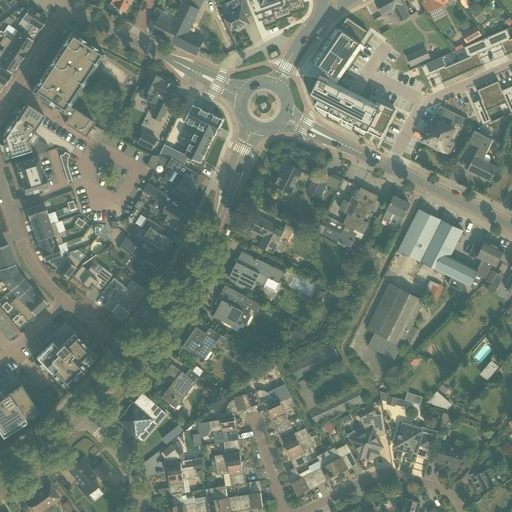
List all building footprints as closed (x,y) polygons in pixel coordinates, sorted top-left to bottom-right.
[(0,0),(0,6),(4,11),(14,3),(11,0),(0,0)] [(111,0),(110,3),(111,3),(114,5),(114,7),(115,7),(116,9),(119,11),(121,10),(123,11),(127,3),(128,4),(130,0),(111,0)] [(158,18),(151,33),(171,43),(190,5),(191,6),(193,0),(180,0),(180,1),(183,2),(172,25),(158,18)] [(190,5),(171,43),(197,55),(204,40),(188,33),(190,29),(199,10),(199,9),(203,1),(201,0),(193,0),(191,6),(190,5)] [(250,0),(256,15),(285,5),(283,0),(250,0)] [(400,0),(379,0),(375,3),(383,16),(393,10),(400,22),(409,17),(403,5),(400,0)] [(423,0),(424,2),(422,3),(427,12),(429,11),(429,12),(442,6),(441,5),(448,1),(446,0),(423,0)] [(468,0),(459,0),(459,1),(465,9),(472,4),(468,0)] [(481,13),(484,11),(478,4),(470,11),(473,14),(472,16),(477,22),(478,21),(480,24),(486,20),(481,13)] [(25,36),(32,41),(39,30),(40,30),(47,19),(29,8),(22,19),(32,25),(25,36)] [(251,26),(242,9),(232,14),(225,18),(232,32),(237,29),(238,32),(251,26)] [(8,17),(3,21),(5,22),(10,25),(13,20),(8,17)] [(319,76),(309,96),(317,100),(314,105),(367,132),(381,139),(382,138),(395,111),(395,110),(381,103),(380,103),(378,108),(327,83),(331,76),(336,79),(360,44),(368,32),(367,31),(347,18),(347,17),(338,29),(314,65),(322,70),(319,76)] [(467,44),(482,36),(476,26),(470,29),(461,34),(467,44)] [(507,28),(485,38),(490,49),(501,44),(506,55),(511,52),(511,38),(511,39),(507,28)] [(3,38),(26,52),(33,41),(32,41),(25,36),(16,30),(12,35),(7,32),(3,38)] [(63,113),(69,117),(64,123),(85,137),(94,122),(74,109),(71,113),(66,109),(102,53),(70,32),(31,92),(42,100),(41,102),(50,108),(51,106),(63,113)] [(2,52),(19,63),(19,62),(20,63),(26,53),(26,52),(3,38),(0,43),(0,44),(5,47),(2,52)] [(479,53),(490,49),(485,38),(463,47),(468,58),(458,63),(463,74),(484,65),(479,53)] [(431,58),(426,48),(407,57),(411,67),(431,58)] [(0,66),(12,74),(19,63),(2,52),(0,54),(0,66)] [(442,84),(463,74),(458,63),(447,67),(443,56),(420,66),(425,77),(437,72),(442,84)] [(0,90),(4,85),(4,86),(10,76),(0,69),(0,90)] [(141,91),(139,95),(140,97),(147,101),(153,104),(157,106),(152,117),(161,122),(170,103),(171,103),(172,101),(178,87),(161,79),(161,78),(153,74),(152,74),(145,91),(143,90),(141,91)] [(498,81),(488,86),(497,107),(506,103),(511,114),(511,113),(511,92),(510,88),(503,91),(498,81)] [(487,111),(497,107),(488,86),(477,90),(481,100),(473,103),(483,126),(492,122),(487,111)] [(47,147),(36,139),(37,136),(33,133),(44,116),(39,113),(39,112),(30,107),(25,104),(20,110),(21,111),(24,112),(21,117),(18,115),(18,114),(14,120),(13,119),(1,137),(4,145),(5,145),(5,144),(7,143),(9,149),(7,150),(6,150),(5,150),(7,158),(14,156),(24,153),(30,151),(32,156),(43,153),(47,147)] [(199,128),(185,155),(189,157),(201,163),(214,135),(215,136),(223,120),(193,106),(186,121),(199,128)] [(448,141),(455,125),(460,128),(465,118),(444,108),(440,117),(438,121),(437,124),(432,122),(423,141),(434,146),(435,148),(438,150),(441,149),(448,153),(453,143),(448,141)] [(467,170),(491,182),(498,167),(489,163),(491,159),(489,156),(486,154),(493,140),(481,134),(476,132),(475,131),(469,143),(479,148),(475,156),(467,170)] [(144,133),(139,143),(152,150),(152,149),(157,140),(144,133)] [(163,151),(161,156),(162,156),(168,157),(171,151),(167,149),(165,152),(163,151)] [(152,155),(147,166),(155,170),(162,156),(161,156),(152,155)] [(38,157),(16,164),(26,195),(48,188),(38,157)] [(172,158),(167,167),(170,169),(163,180),(178,189),(176,192),(190,201),(194,196),(193,195),(200,183),(190,177),(194,171),(172,158)] [(290,193),(301,171),(287,164),(282,176),(280,175),(275,186),(290,193)] [(308,193),(319,198),(326,184),(315,178),(308,193)] [(163,203),(157,212),(162,215),(161,217),(170,222),(171,220),(178,225),(179,222),(181,223),(185,216),(184,215),(185,213),(183,211),(186,206),(148,183),(143,192),(163,203)] [(343,224),(341,229),(328,222),(322,235),(337,244),(338,242),(346,246),(351,248),(354,242),(349,240),(354,230),(358,232),(359,231),(364,234),(369,224),(364,221),(367,214),(370,215),(379,196),(361,187),(353,204),(350,203),(345,212),(348,214),(343,224)] [(410,204),(394,197),(383,220),(390,224),(398,228),(403,218),(410,204)] [(138,201),(135,207),(141,209),(144,203),(138,201)] [(44,203),(25,210),(29,220),(47,214),(44,203)] [(417,208),(397,251),(470,284),(477,270),(450,257),(463,229),(417,208)] [(47,214),(29,220),(33,231),(51,224),(47,214)] [(284,229),(259,217),(252,231),(264,237),(259,246),(273,253),(284,229)] [(143,238),(157,247),(156,249),(166,255),(171,247),(169,246),(172,241),(162,235),(166,230),(148,218),(142,229),(147,232),(143,238)] [(288,221),(285,228),(296,233),(299,227),(288,221)] [(51,224),(33,231),(37,241),(58,234),(55,223),(51,224)] [(58,234),(37,241),(40,252),(59,245),(62,244),(58,234)] [(128,267),(131,269),(137,274),(148,283),(159,269),(150,262),(153,258),(130,240),(127,237),(118,248),(126,255),(133,260),(128,267)] [(472,243),(468,255),(497,264),(502,249),(482,242),(481,246),(472,243)] [(0,258),(11,255),(8,245),(0,247),(0,258)] [(59,245),(40,252),(44,262),(46,262),(62,256),(62,255),(59,245)] [(378,251),(368,245),(364,252),(375,258),(378,251)] [(62,256),(46,262),(58,271),(68,278),(76,268),(80,262),(71,255),(70,252),(62,255),(62,256)] [(257,281),(265,285),(264,287),(277,293),(281,284),(279,283),(284,272),(242,252),(239,259),(246,262),(244,266),(237,262),(229,278),(252,290),(257,281)] [(11,255),(0,258),(0,269),(15,265),(15,264),(11,255)] [(0,276),(2,282),(18,272),(15,265),(0,269),(0,276)] [(83,284),(91,290),(95,286),(101,290),(113,274),(103,267),(98,272),(91,267),(88,270),(82,266),(74,276),(83,283),(83,284)] [(23,279),(18,272),(2,282),(10,291),(23,279)] [(11,291),(17,297),(30,286),(24,279),(23,279),(10,291),(11,291)] [(433,282),(429,293),(440,297),(444,285),(433,282)] [(374,331),(368,346),(396,359),(423,298),(387,283),(367,328),(374,331)] [(499,287),(490,283),(487,290),(495,294),(499,287)] [(123,321),(146,291),(137,284),(127,298),(116,290),(104,306),(123,321)] [(39,295),(30,286),(17,297),(10,304),(19,313),(39,295)] [(325,293),(317,289),(312,301),(320,305),(325,293)] [(233,298),(222,292),(218,299),(221,300),(220,303),(221,303),(214,317),(222,321),(224,318),(237,325),(240,318),(245,321),(252,310),(256,312),(261,305),(236,291),(233,298)] [(39,295),(19,313),(28,323),(47,304),(39,295)] [(205,332),(209,327),(201,321),(197,325),(205,332)] [(412,325),(406,339),(413,343),(420,329),(412,325)] [(295,326),(292,336),(304,340),(307,330),(295,326)] [(205,334),(197,328),(184,346),(192,352),(205,360),(216,342),(221,336),(210,328),(205,334)] [(51,344),(35,359),(39,364),(35,368),(42,374),(45,371),(63,390),(95,360),(96,359),(74,334),(72,336),(62,345),(57,340),(52,345),(51,344)] [(295,383),(341,362),(332,344),(287,365),(295,383)] [(466,357),(460,362),(463,366),(469,361),(466,357)] [(499,367),(493,362),(485,371),(491,376),(499,367)] [(196,383),(172,364),(166,372),(176,379),(162,398),(176,409),(179,405),(196,383)] [(252,364),(251,371),(251,374),(259,374),(259,371),(259,365),(252,364)] [(503,371),(508,375),(511,370),(511,369),(508,365),(503,371)] [(193,371),(200,377),(204,371),(197,366),(193,371)] [(268,408),(291,397),(287,389),(278,394),(279,396),(273,399),(270,394),(269,393),(268,392),(264,391),(260,390),(256,391),(252,378),(243,385),(249,407),(256,405),(257,406),(266,404),(268,408)] [(299,392),(311,386),(308,378),(296,383),(299,392)] [(243,409),(249,407),(243,385),(233,393),(235,399),(232,401),(230,403),(227,406),(227,409),(227,413),(219,414),(220,420),(235,418),(234,413),(243,411),(243,409)] [(0,433),(3,438),(27,423),(26,422),(39,414),(22,386),(9,394),(8,395),(5,390),(0,393),(0,391),(0,433)] [(356,388),(320,405),(308,411),(315,425),(363,403),(356,388)] [(445,408),(448,410),(452,404),(437,391),(427,403),(445,409),(445,408)] [(216,396),(221,400),(224,396),(219,392),(216,396)] [(422,398),(408,393),(405,400),(420,405),(422,398)] [(387,402),(386,404),(395,407),(396,405),(399,406),(401,399),(386,395),(384,401),(387,402)] [(295,406),(291,397),(268,408),(271,415),(270,415),(276,429),(290,422),(284,411),(295,406)] [(168,412),(152,398),(146,405),(138,398),(120,419),(138,435),(156,414),(162,419),(168,412)] [(378,438),(384,435),(381,415),(377,415),(374,411),(360,419),(366,430),(350,438),(359,457),(365,454),(369,460),(380,455),(376,449),(382,446),(378,438)] [(444,413),(442,418),(444,423),(451,420),(449,415),(444,413)] [(224,442),(239,440),(237,425),(236,425),(235,418),(220,420),(209,422),(210,429),(211,432),(213,432),(215,443),(224,442)] [(210,429),(209,422),(198,424),(200,434),(209,432),(210,429)] [(283,442),(286,448),(310,437),(306,428),(295,433),(290,422),(276,429),(282,442),(283,442)] [(331,422),(325,426),(325,427),(327,432),(328,433),(335,429),(331,422)] [(432,450),(435,441),(436,437),(437,432),(424,428),(423,430),(402,424),(394,447),(415,454),(417,446),(432,450)] [(184,430),(179,425),(162,439),(166,444),(184,430)] [(310,437),(286,448),(290,455),(288,455),(295,468),(296,468),(308,462),(303,451),(314,446),(310,437)] [(242,454),(239,440),(224,442),(226,454),(214,456),(215,462),(216,465),(241,462),(240,455),(242,454)] [(167,466),(168,472),(168,473),(165,473),(165,474),(194,469),(192,459),(181,461),(180,455),(184,452),(183,448),(178,442),(172,446),(171,445),(161,453),(165,458),(166,466),(167,466)] [(358,466),(351,452),(347,444),(336,450),(334,448),(326,452),(338,475),(344,472),(345,473),(358,466)] [(459,467),(464,450),(441,444),(436,461),(446,464),(447,463),(459,467)] [(331,478),(338,475),(326,452),(317,457),(320,462),(323,467),(312,473),(319,486),(332,479),(331,478)] [(99,486),(93,479),(97,475),(101,479),(110,471),(102,462),(91,471),(86,464),(88,462),(84,457),(68,470),(82,487),(79,489),(86,497),(99,486)] [(229,474),(231,485),(231,486),(246,484),(244,469),(243,469),(241,462),(216,465),(217,471),(218,475),(224,474),(229,474)] [(485,464),(475,470),(478,475),(472,478),(479,492),(496,483),(489,469),(488,470),(485,464)] [(306,493),(319,486),(312,473),(301,479),(296,468),(295,468),(286,473),(298,495),(305,492),(306,493)] [(160,497),(185,493),(185,492),(184,481),(188,480),(195,479),(194,469),(165,474),(169,473),(170,480),(168,480),(168,481),(170,481),(172,495),(160,497)] [(239,496),(241,510),(255,508),(256,509),(256,508),(263,506),(259,481),(249,483),(251,494),(239,496)] [(47,511),(45,508),(59,498),(50,485),(25,502),(31,511),(47,511)] [(227,511),(241,510),(239,496),(227,498),(225,486),(216,488),(219,511),(227,511)] [(219,511),(216,488),(206,489),(207,497),(208,501),(196,503),(197,511),(219,511)] [(197,511),(196,503),(184,505),(182,494),(185,493),(160,497),(172,495),(174,510),(171,510),(171,511),(197,511)] [(406,503),(402,511),(417,511),(420,503),(411,500),(406,503)] [(73,509),(68,501),(61,505),(65,511),(69,511),(73,509)]
